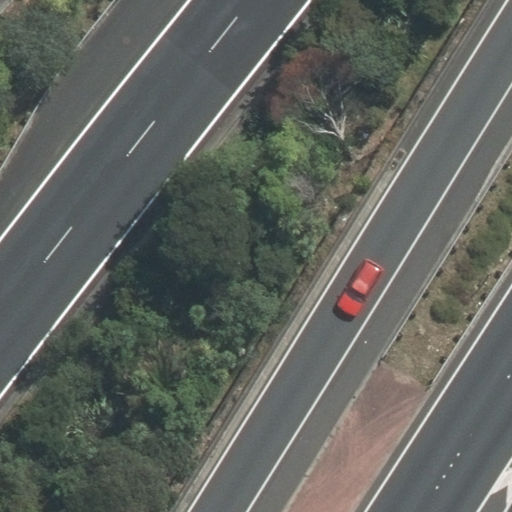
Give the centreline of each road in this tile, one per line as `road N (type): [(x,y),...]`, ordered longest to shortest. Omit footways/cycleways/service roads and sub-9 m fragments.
road 1 (motorway): [(511,49),(222,511)]
road 2 (motorway): [(0,319),(239,0)]
road 3 (motorway): [(511,364),(416,511)]
